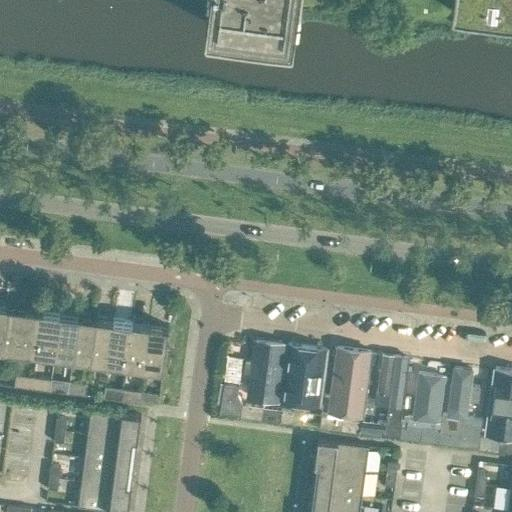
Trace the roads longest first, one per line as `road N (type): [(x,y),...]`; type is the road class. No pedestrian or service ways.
road 1 (tertiary): [(0,198),(511,266)]
road 2 (tertiary): [(511,211),(0,143)]
road 3 (residential): [(511,353),(210,313)]
road 4 (residential): [(0,253),(188,279),(208,297),(210,313)]
road 5 (residential): [(184,511),(210,313)]
